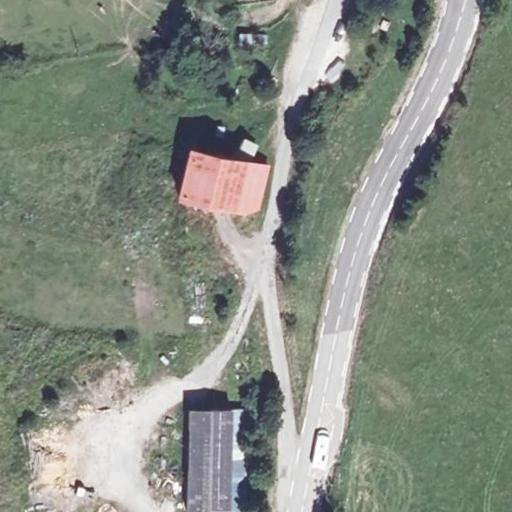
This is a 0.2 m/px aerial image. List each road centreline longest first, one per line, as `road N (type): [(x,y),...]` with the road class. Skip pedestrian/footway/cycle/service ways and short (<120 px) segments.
road 1 (secondary): [(457,0),(357,241),(301,506)]
road 2 (residential): [(334,0),(332,32),(294,116),(277,199),(286,466),(301,506)]
